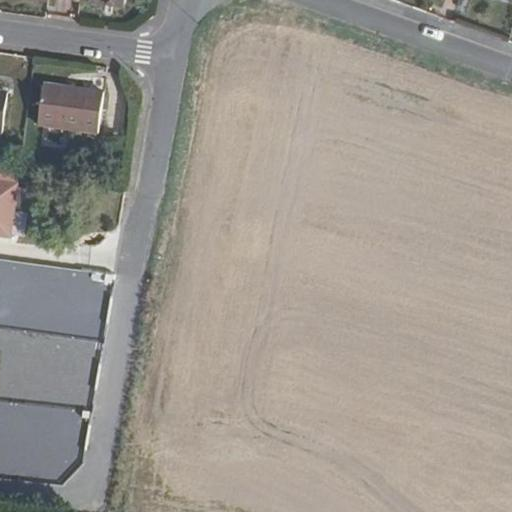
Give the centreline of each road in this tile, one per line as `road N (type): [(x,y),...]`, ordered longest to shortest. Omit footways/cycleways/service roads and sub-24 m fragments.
road 1 (track): [(0,486),(44,492),(77,485),(95,467),(124,295)]
road 2 (unclassified): [(124,295),(173,57)]
road 3 (unclassified): [(325,0),(511,67)]
road 4 (unclassified): [(0,28),(173,57)]
